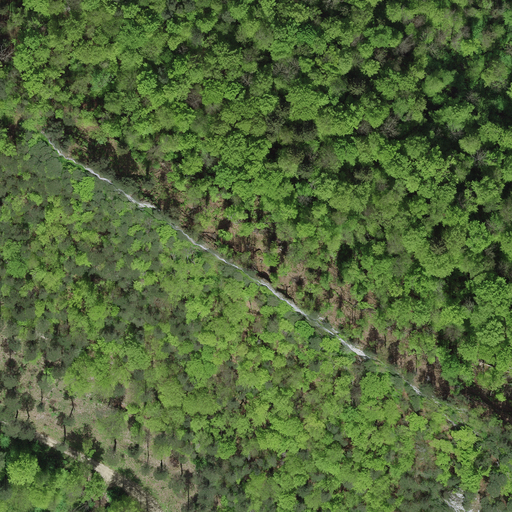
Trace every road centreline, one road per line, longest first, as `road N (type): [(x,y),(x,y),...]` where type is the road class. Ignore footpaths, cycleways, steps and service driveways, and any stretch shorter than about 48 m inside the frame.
road 1 (track): [(294,0),(463,105),(511,146)]
road 2 (unclassified): [(157,511),(119,479),(0,419)]
